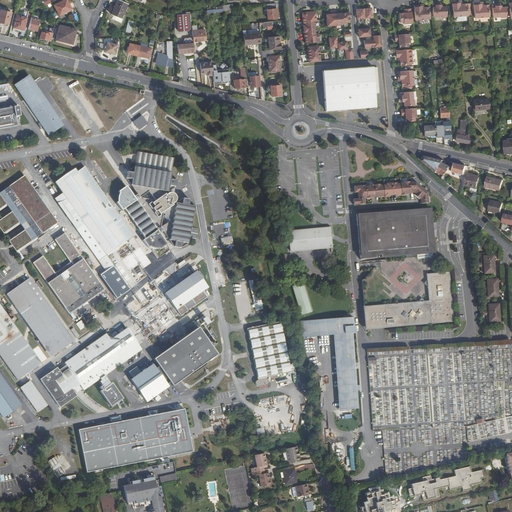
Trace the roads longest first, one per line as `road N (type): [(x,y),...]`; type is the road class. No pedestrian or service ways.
road 1 (unclassified): [(361,345),(342,131)]
road 2 (secondary): [(249,105),(88,66)]
road 3 (residential): [(387,8),(390,141)]
road 4 (residential): [(504,244),(508,337),(471,339)]
